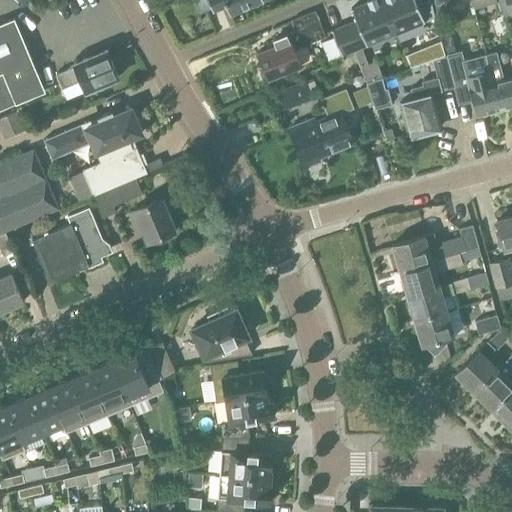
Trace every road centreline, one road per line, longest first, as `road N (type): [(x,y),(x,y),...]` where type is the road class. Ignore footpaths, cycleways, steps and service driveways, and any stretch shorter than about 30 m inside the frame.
road 1 (residential): [(271,235),(0,348)]
road 2 (tertiary): [(271,235),(130,0)]
road 3 (residential): [(511,164),(271,235)]
road 4 (tertiary): [(326,462),(316,366),(271,235)]
road 5 (residential): [(511,496),(475,474),(435,464),(326,462)]
road 6 (unknown): [(165,66),(312,0)]
